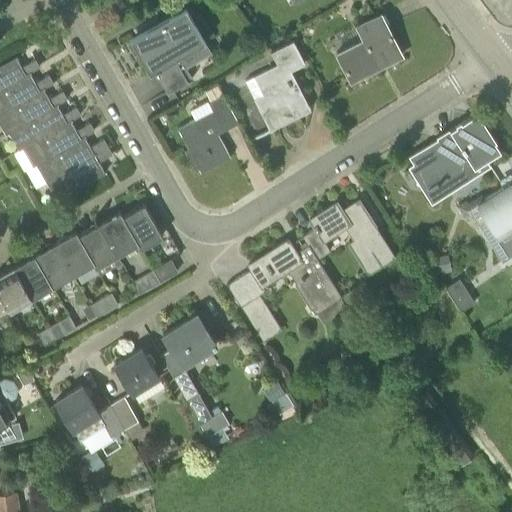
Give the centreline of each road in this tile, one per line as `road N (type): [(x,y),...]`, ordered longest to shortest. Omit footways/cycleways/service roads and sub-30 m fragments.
road 1 (residential): [(495,59),(213,233)]
road 2 (residential): [(213,233),(190,221),(154,170),(61,0)]
road 3 (residential): [(213,233),(202,272),(55,364)]
